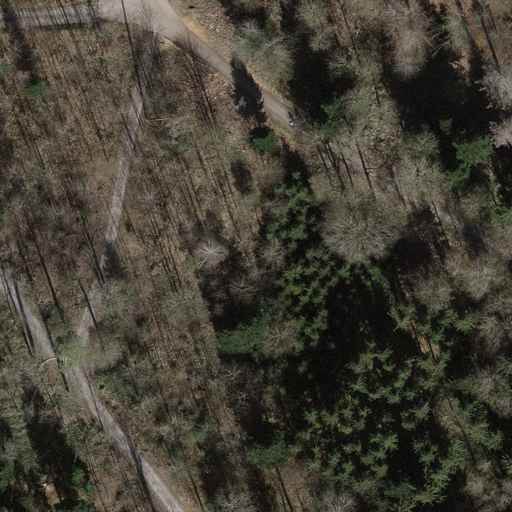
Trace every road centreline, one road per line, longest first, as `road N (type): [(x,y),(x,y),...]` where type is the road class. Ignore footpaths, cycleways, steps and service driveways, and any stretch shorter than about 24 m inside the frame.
road 1 (track): [(144,0),(142,62),(76,379),(170,511)]
road 2 (track): [(158,0),(176,30),(511,248)]
road 3 (track): [(76,379),(0,277)]
